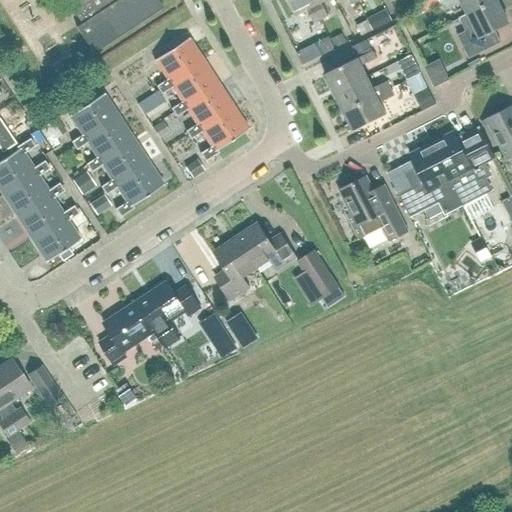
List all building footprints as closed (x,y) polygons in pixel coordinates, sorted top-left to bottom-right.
[(162,6),(157,0),(73,0),(69,3),(81,22),(75,26),(92,52),(162,6)] [(313,22),(321,18),(312,0),(288,0),(295,14),(306,9),(313,22)] [(312,0),(321,18),(327,15),(321,2),(324,0),(312,0)] [(416,0),(420,9),(438,0),(441,0),(446,9),(462,1),(468,14),(495,0),(416,0)] [(509,23),(497,0),(495,0),(468,14),(474,26),(458,34),(470,58),(494,46),(488,33),(509,23)] [(356,25),(361,35),(371,30),(366,20),(356,25)] [(330,39),(334,48),(346,42),(342,34),(330,39)] [(157,85),(160,89),(202,61),(187,38),(156,58),(169,77),(157,85)] [(324,73),(334,92),(367,76),(361,65),(375,58),(371,50),(366,39),(351,46),(357,57),(324,73)] [(217,83),(202,61),(160,89),(161,92),(173,84),(183,100),(171,107),(174,111),(217,83)] [(334,92),(343,111),(390,88),(386,80),(372,87),(367,76),(334,92)] [(231,106),(217,83),(174,111),(176,114),(188,106),(198,122),(186,130),(189,134),(231,106)] [(435,104),(427,86),(413,93),(422,111),(435,104)] [(390,88),(343,111),(353,130),(385,114),(379,102),(393,95),(390,88)] [(72,140),(74,144),(117,116),(102,93),(71,114),(83,132),(72,140)] [(511,105),(488,118),(508,157),(511,155),(511,105)] [(189,134),(191,136),(202,129),(213,145),(201,152),(206,159),(217,152),(215,149),(247,129),(231,106),(189,134)] [(132,139),(117,116),(74,144),(76,147),(88,139),(98,155),(86,162),(89,166),(132,139)] [(63,128),(56,118),(45,126),(52,136),(63,128)] [(15,142),(7,129),(6,129),(2,124),(0,119),(0,151),(1,152),(15,142)] [(153,126),(160,137),(169,132),(161,120),(153,126)] [(453,131),(431,143),(462,203),(490,189),(484,177),(490,174),(484,163),(478,152),(466,157),(456,138),(453,131)] [(0,160),(0,187),(2,192),(30,174),(30,173),(45,164),(43,161),(32,168),(22,152),(33,145),(29,138),(17,146),(18,148),(0,160)] [(147,161),(132,139),(89,166),(91,169),(103,162),(113,177),(101,185),(103,189),(147,161)] [(405,191),(398,194),(409,215),(415,212),(422,208),(437,200),(459,205),(462,203),(431,143),(409,154),(415,167),(423,181),(412,187),(405,191)] [(195,158),(184,166),(192,178),(203,170),(195,158)] [(106,192),(117,184),(127,200),(116,207),(120,214),(133,206),(131,204),(162,184),(147,161),(103,189),(106,192)] [(2,192),(17,214),(49,193),(60,186),(58,183),(47,190),(37,175),(48,167),(45,164),(30,173),(30,174),(2,192)] [(84,171),(72,179),(82,194),(94,186),(84,171)] [(338,188),(350,211),(347,213),(359,237),(382,225),(389,239),(407,230),(384,183),(373,189),(366,175),(338,188)] [(17,214),(31,236),(77,206),(75,203),(61,213),(51,197),(62,190),(60,186),(49,193),(17,214)] [(88,203),(96,215),(110,205),(103,194),(88,203)] [(66,220),(74,214),(80,223),(86,219),(77,206),(31,236),(46,259),(78,239),(66,220)] [(257,222),(235,236),(256,267),(270,257),(277,269),(296,256),(280,233),(269,240),(257,222)] [(216,275),(231,299),(250,286),(243,275),(256,267),(235,236),(214,250),(226,268),(216,275)] [(67,248),(57,255),(61,261),(71,254),(67,248)] [(337,285),(314,249),(303,256),(296,261),(303,271),(292,278),(311,306),(315,303),(322,299),(326,306),(327,307),(332,304),(344,295),(337,285)] [(153,292),(137,303),(158,337),(165,348),(180,338),(169,320),(186,309),(189,314),(201,306),(187,285),(175,292),(168,280),(152,291),(153,292)] [(244,302),(261,293),(256,285),(239,294),(244,302)] [(123,350),(146,335),(150,342),(158,337),(137,303),(121,314),(120,312),(104,322),(112,334),(100,341),(114,363),(126,355),(123,350)] [(230,352),(237,348),(214,313),(213,313),(198,323),(221,358),(230,352)] [(81,352),(95,347),(89,330),(75,335),(81,352)] [(0,401),(17,428),(28,421),(19,406),(15,409),(9,401),(30,387),(11,357),(0,363),(0,401)] [(40,363),(24,373),(46,405),(61,395),(40,363)] [(126,383),(120,387),(126,397),(132,393),(126,383)] [(0,425),(7,435),(17,428),(0,401),(0,416),(1,418),(0,419),(0,425)]
